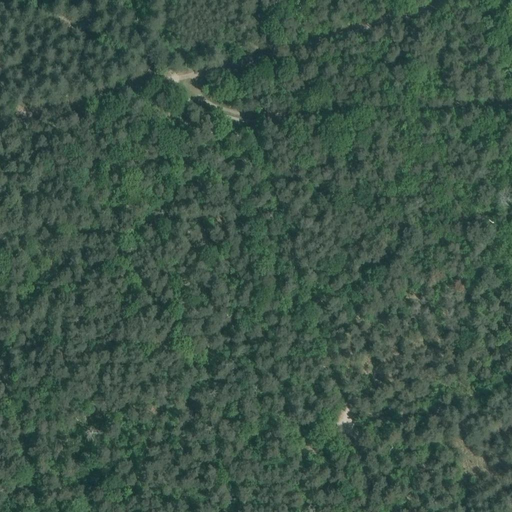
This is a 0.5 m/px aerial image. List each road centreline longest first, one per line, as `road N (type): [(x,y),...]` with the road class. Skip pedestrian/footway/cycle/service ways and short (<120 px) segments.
road 1 (track): [(0,114),(464,0)]
road 2 (track): [(511,106),(251,110),(96,42)]
road 3 (track): [(46,511),(0,364)]
